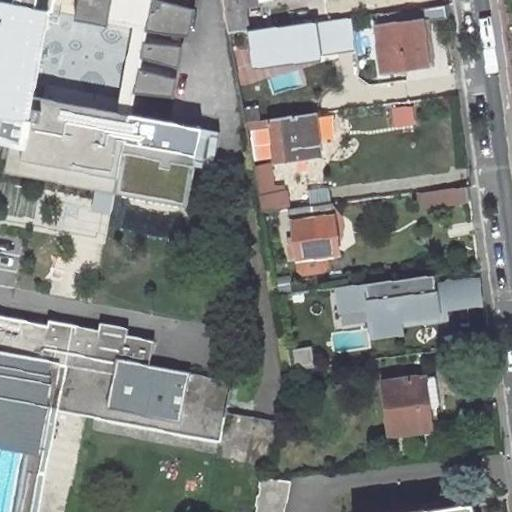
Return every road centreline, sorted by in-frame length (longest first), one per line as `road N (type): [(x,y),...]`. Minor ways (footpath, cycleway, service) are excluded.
road 1 (residential): [(476,0),(511,272)]
road 2 (unknown): [(511,460),(333,480),(309,493),(299,511)]
